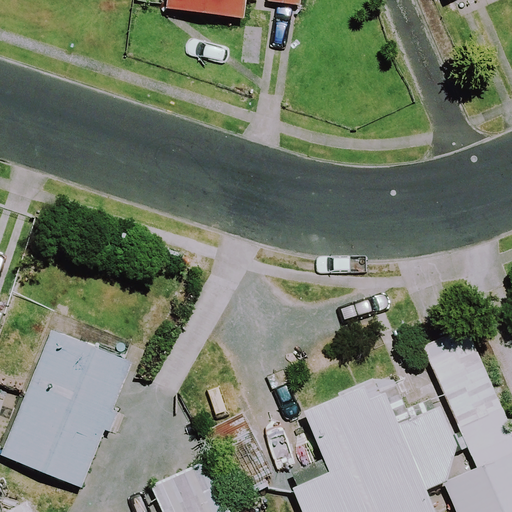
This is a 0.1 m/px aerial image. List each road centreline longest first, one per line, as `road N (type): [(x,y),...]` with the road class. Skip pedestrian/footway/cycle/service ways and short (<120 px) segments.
road 1 (residential): [(0,109),(328,211),(386,212),(477,197)]
road 2 (residential): [(477,197),(394,0)]
